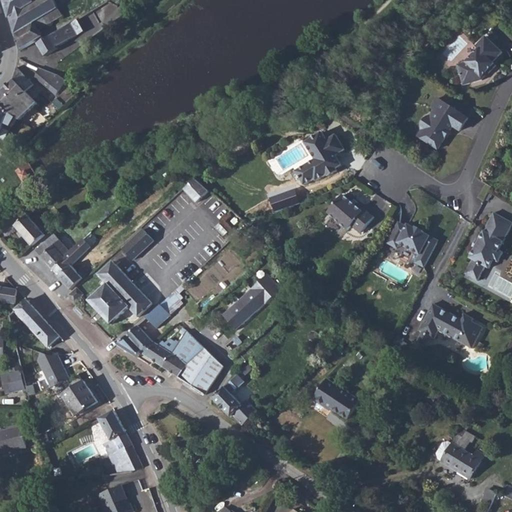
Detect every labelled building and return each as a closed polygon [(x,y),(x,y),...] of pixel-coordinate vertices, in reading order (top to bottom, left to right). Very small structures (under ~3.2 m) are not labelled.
[(32,0),(5,0),(10,17),(34,2),(32,0)] [(34,2),(10,17),(16,34),(59,8),(55,0),(36,0),(34,2)] [(59,8),(16,34),(19,43),(21,51),(44,37),(40,31),(64,16),(59,9),(59,8)] [(100,23),(94,11),(78,20),(85,32),(100,23)] [(78,20),(39,44),(46,57),(59,49),(58,48),(85,32),(78,20)] [(490,36),(495,41),(499,37),(493,32),(490,36)] [(494,63),(504,53),(488,37),(478,47),(480,50),(467,63),(459,66),(465,86),(483,81),(483,79),(488,73),(490,74),(498,66),(494,63)] [(35,85),(18,68),(15,80),(0,95),(0,103),(7,111),(18,118),(20,120),(38,104),(27,93),(35,85)] [(60,93),(68,81),(59,75),(40,68),(36,77),(58,95),(60,93)] [(68,81),(60,93),(68,95),(74,86),(68,81)] [(63,104),(57,99),(53,103),(59,109),(63,104)] [(436,110),(439,112),(422,138),(439,149),(446,138),(446,136),(449,131),(451,131),(454,126),(461,131),(469,119),(439,99),(433,108),(436,110)] [(0,103),(0,138),(5,141),(18,118),(7,111),(0,103)] [(422,138),(439,112),(436,110),(419,136),(422,138)] [(324,133),(306,143),(316,160),(318,162),(310,167),(309,165),(297,172),(305,186),(316,179),(317,181),(328,175),(329,177),(338,171),(337,169),(333,163),(335,156),(337,156),(346,150),(337,135),(328,141),(324,133)] [(333,163),(337,169),(343,166),(337,156),(335,156),(333,163)] [(211,192),(197,179),(185,191),(198,204),(211,192)] [(364,212),(344,195),(329,213),(349,230),(352,226),(361,234),(375,218),(366,210),(364,212)] [(58,223),(65,218),(58,209),(51,215),(58,223)] [(500,250),(511,227),(511,222),(495,213),(480,240),(479,241),(481,242),(477,249),(475,248),(475,249),(470,258),(473,260),(466,274),(479,281),(486,267),(490,269),(494,260),(499,263),(504,253),(500,250)] [(16,227),(33,247),(46,235),(29,216),(16,227)] [(400,223),(393,235),(401,240),(399,243),(400,244),(421,255),(416,263),(425,268),(438,243),(430,239),(431,237),(424,233),(424,232),(417,227),(416,229),(409,225),(407,227),(400,223)] [(135,261),(156,241),(145,230),(124,250),(135,261)] [(65,260),(64,259),(71,252),(56,235),(37,251),(54,270),(65,260)] [(401,240),(393,235),(388,243),(398,249),(400,244),(399,243),(401,240)] [(64,259),(65,260),(54,270),(61,278),(73,266),(78,261),(78,260),(92,248),(85,240),(71,252),(64,259)] [(154,304),(115,262),(100,276),(109,285),(91,302),(113,325),(131,308),(140,318),(154,304)] [(79,273),(73,266),(61,278),(72,291),(90,274),(85,268),(79,273)] [(231,309),(224,315),(236,329),(242,324),(243,325),(252,318),(251,316),(256,311),(258,313),(283,290),(269,274),(253,289),(253,290),(246,297),(245,296),(238,303),(239,304),(232,310),(231,309)] [(322,288),(325,281),(316,278),(313,285),(322,288)] [(0,301),(16,304),(18,291),(18,290),(0,287),(0,301)] [(85,295),(79,288),(70,296),(77,303),(85,295)] [(185,304),(175,294),(163,305),(172,316),(185,304)] [(50,347),(61,337),(29,301),(28,306),(23,305),(17,310),(50,347)] [(434,304),(420,331),(423,332),(432,337),(435,339),(440,331),(473,349),(484,328),(473,322),(463,317),(462,319),(434,304)] [(172,316),(163,305),(148,318),(158,329),(172,316)] [(398,324),(392,320),(386,331),(392,335),(398,324)] [(140,326),(119,345),(139,358),(142,353),(148,357),(155,345),(157,343),(155,342),(140,326)] [(206,348),(188,331),(182,341),(191,347),(183,359),(189,364),(206,348)] [(349,343),(352,339),(344,332),(341,336),(349,343)] [(432,337),(423,332),(418,342),(427,347),(432,337)] [(244,343),(238,336),(233,340),(239,347),(244,343)] [(148,357),(164,368),(181,343),(177,341),(176,342),(171,339),(166,344),(164,342),(160,345),(157,343),(155,345),(148,357)] [(191,347),(182,341),(181,343),(164,368),(206,395),(225,367),(206,348),(189,364),(183,359),(191,347)] [(39,360),(52,388),(71,379),(60,355),(52,357),(42,353),(39,360)] [(9,394),(27,390),(22,372),(21,372),(18,360),(11,361),(14,374),(4,376),(9,394)] [(253,370),(250,366),(241,374),(245,377),(253,370)] [(231,384),(214,399),(215,400),(232,419),(234,417),(243,407),(232,395),(245,383),(239,377),(231,384)] [(349,420),(361,401),(328,379),(315,400),(326,408),(328,406),(349,420)] [(99,403),(86,383),(64,396),(78,417),(99,403)] [(243,407),(234,417),(245,428),(259,415),(249,403),(244,408),(243,407)] [(132,474),(144,469),(135,449),(116,412),(100,421),(111,442),(104,446),(110,458),(122,452),(128,464),(121,466),(124,476),(132,474)] [(23,427),(0,432),(0,454),(28,447),(23,427)] [(471,480),(486,456),(478,451),(474,457),(464,450),(469,441),(473,443),(477,437),(473,435),(472,435),(462,430),(453,444),(450,442),(444,443),(438,454),(439,459),(443,462),(442,462),(471,480)] [(51,445),(48,433),(41,434),(44,447),(51,445)] [(123,488),(101,496),(106,511),(134,511),(131,505),(126,507),(124,502),(128,501),(123,488)] [(485,502),(492,506),(498,494),(489,490),(485,496),(487,497),(485,502)]
